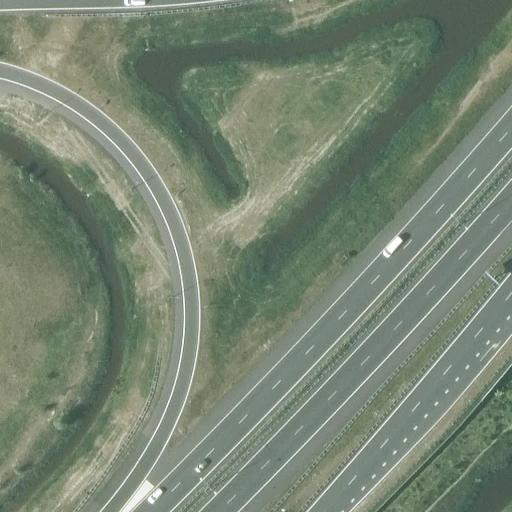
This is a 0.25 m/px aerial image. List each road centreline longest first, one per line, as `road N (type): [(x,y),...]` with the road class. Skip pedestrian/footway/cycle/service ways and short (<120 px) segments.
road 1 (motorway): [(0,74),(50,91),(115,136),(165,207),(189,277),(182,383),(149,457),(109,511)]
road 2 (motorway): [(511,127),(148,511)]
road 3 (motorway): [(217,511),(511,198)]
road 4 (motorway): [(323,511),(511,288)]
